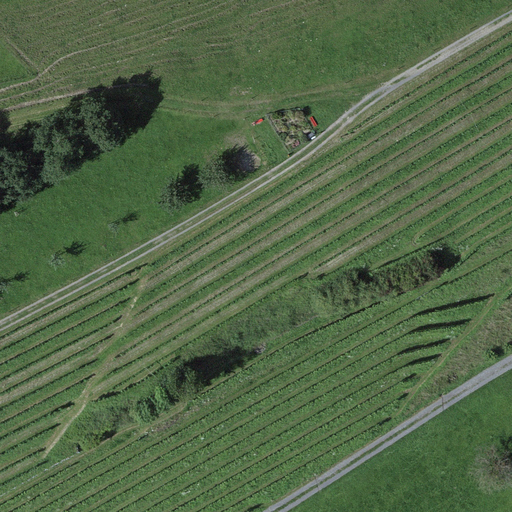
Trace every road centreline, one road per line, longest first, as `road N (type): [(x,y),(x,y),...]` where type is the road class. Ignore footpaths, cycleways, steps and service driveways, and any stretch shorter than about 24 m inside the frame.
road 1 (track): [(511,17),(399,77),(274,176),(0,324)]
road 2 (track): [(0,128),(126,98),(248,109),(399,77)]
road 3 (track): [(273,511),(511,362)]
